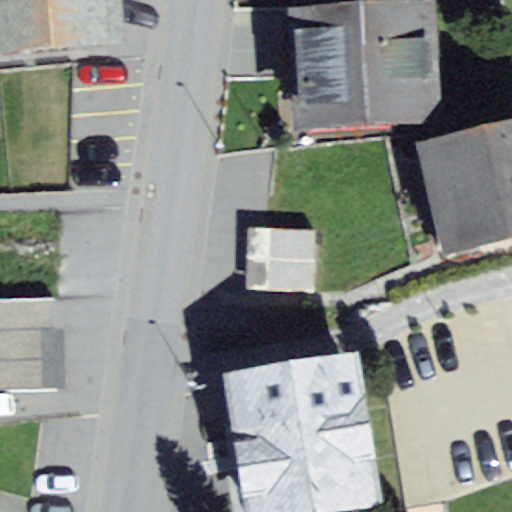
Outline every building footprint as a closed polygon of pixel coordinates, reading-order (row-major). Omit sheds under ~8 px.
[(139,0),(0,0),(5,71),(143,62),(139,0)] [(448,20),(303,27),(309,140),(453,133),(448,20)] [(511,141),(457,155),(437,160),(464,271),(511,259),(511,141)] [(316,283),(318,229),(269,228),(268,282),(316,283)] [(63,384),(61,296),(0,297),(0,344),(1,385),(63,384)] [(372,361),(216,381),(233,511),(392,511),(378,405),(372,361)]
